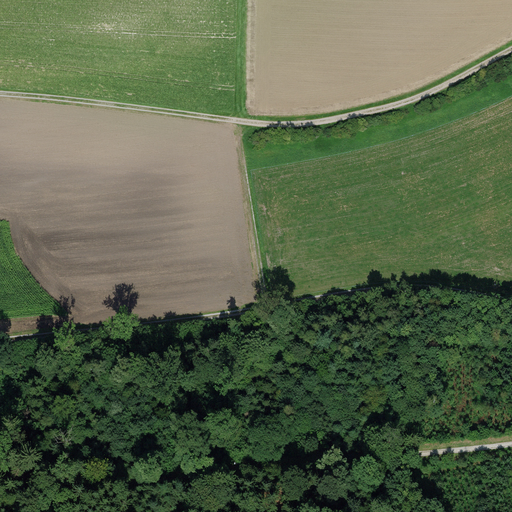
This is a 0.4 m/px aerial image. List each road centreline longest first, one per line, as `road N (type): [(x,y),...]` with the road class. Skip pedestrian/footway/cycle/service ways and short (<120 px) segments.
road 1 (track): [(0,95),(292,126),(413,101),(511,49)]
road 2 (track): [(0,342),(392,289),(511,302)]
road 3 (track): [(511,447),(0,501)]
road 4 (track): [(236,121),(266,310)]
